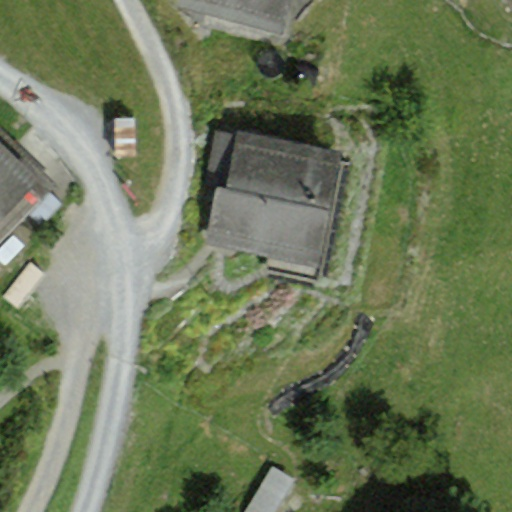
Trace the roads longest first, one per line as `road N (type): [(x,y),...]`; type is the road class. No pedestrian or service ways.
road 1 (residential): [(125,280),(156,235),(179,157),(175,108),(130,0)]
road 2 (residential): [(30,511),(52,463),(81,340),(125,280)]
road 3 (residential): [(125,280),(82,154),(0,85)]
road 4 (residential): [(81,511),(114,394),(125,280)]
